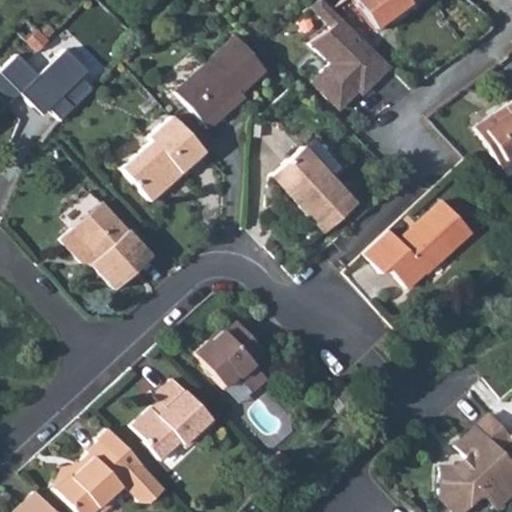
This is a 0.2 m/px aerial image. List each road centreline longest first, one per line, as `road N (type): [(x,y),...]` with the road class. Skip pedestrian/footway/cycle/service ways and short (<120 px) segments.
road 1 (residential): [(288,302),(253,269),(221,262),(193,269),(99,359)]
road 2 (residential): [(511,32),(397,116),(402,139),(432,168)]
road 3 (residential): [(288,302),(411,410)]
road 4 (residential): [(99,359),(0,251)]
road 5 (residential): [(99,359),(0,451)]
road 6 (residential): [(411,410),(361,460),(344,511)]
